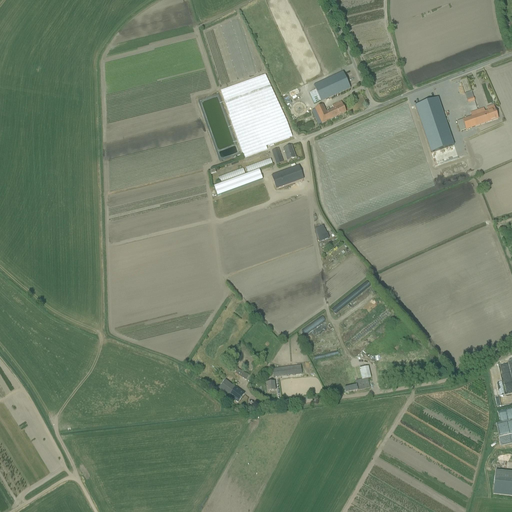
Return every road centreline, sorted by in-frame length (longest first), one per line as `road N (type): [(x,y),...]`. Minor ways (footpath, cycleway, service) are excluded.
road 1 (unclassified): [(255,401),(446,380),(511,354)]
road 2 (unclassified): [(302,140),(511,54)]
road 3 (track): [(413,386),(343,511)]
road 4 (track): [(72,479),(28,393),(0,401)]
